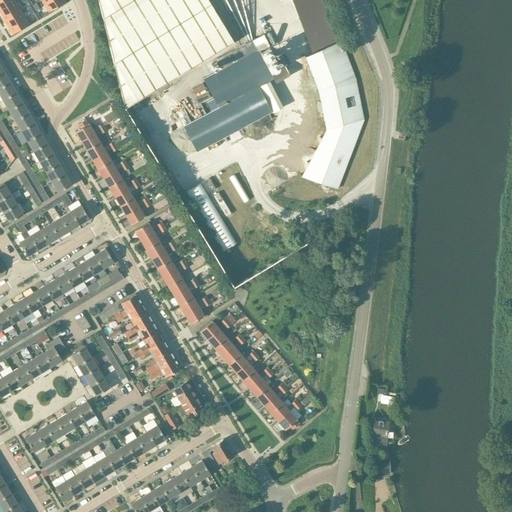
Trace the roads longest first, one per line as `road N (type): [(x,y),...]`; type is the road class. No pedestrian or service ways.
road 1 (tertiary): [(340,476),(387,88),(352,0)]
road 2 (residential): [(225,423),(106,224)]
road 3 (residential): [(77,511),(225,423)]
road 4 (residential): [(55,117),(85,77),(86,26),(76,0)]
road 5 (residential): [(106,224),(54,138),(55,117)]
